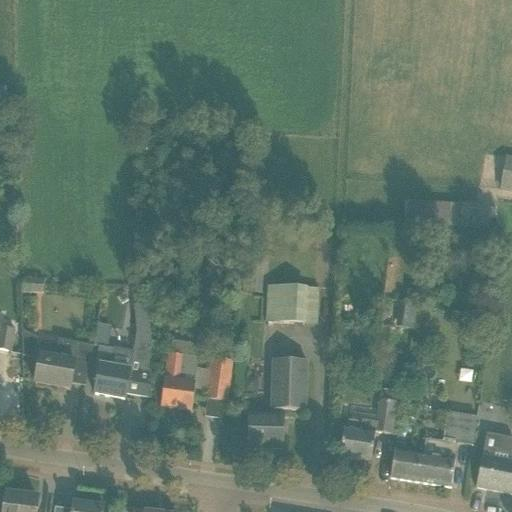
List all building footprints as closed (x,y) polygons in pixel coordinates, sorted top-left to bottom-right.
[(511,161),(507,161),(502,192),(511,193),(511,161)] [(489,206),(461,204),(460,229),(487,231),(489,206)] [(241,295),(260,296),(263,257),(244,255),(242,281),(241,295)] [(42,295),(43,281),(21,279),(21,294),(42,295)] [(134,306),(147,305),(146,287),(133,288),(134,306)] [(305,289),(267,287),(265,323),(303,325),(305,289)] [(403,301),(399,329),(412,331),(413,328),(416,310),(417,304),(403,301)] [(132,352),(130,364),(151,368),(152,342),(147,305),(134,306),(136,332),(132,352)] [(151,388),(151,368),(130,364),(132,352),(112,348),(111,350),(104,349),(108,326),(97,324),(93,348),(98,349),(92,380),(97,381),(94,395),(124,401),(127,383),(151,388)] [(218,326),(216,338),(227,339),(228,327),(218,326)] [(0,351),(9,353),(14,331),(1,328),(0,331),(0,351)] [(22,332),(22,357),(34,359),(36,340),(22,332)] [(40,355),(38,365),(34,384),(69,391),(72,378),(84,380),(90,346),(59,341),(56,357),(40,355)] [(194,384),(197,359),(185,357),(186,356),(167,354),(160,408),(191,412),(194,384)] [(226,403),(231,363),(212,360),(207,400),(226,403)] [(247,416),(247,429),(247,450),(283,450),(283,412),(304,412),(305,362),(272,362),(270,416),(247,416)] [(254,378),(244,378),(244,391),(254,391),(254,378)] [(342,432),(342,439),(339,459),(370,463),(373,444),(374,433),(390,435),(394,403),(379,401),(375,424),(347,420),(345,432),(342,432)] [(400,405),(395,447),(412,449),(415,428),(414,428),(417,408),(400,405)] [(422,455),(418,484),(420,484),(450,489),(453,469),(458,440),(473,443),(477,418),(447,413),(442,443),(427,441),(425,440),(422,455)] [(511,440),(485,434),(476,489),(511,496),(511,456),(508,455),(511,440)] [(389,480),(418,484),(422,455),(394,452),(392,460),(389,480)] [(36,511),(38,499),(6,495),(4,511),(0,510),(0,511),(36,511)]
